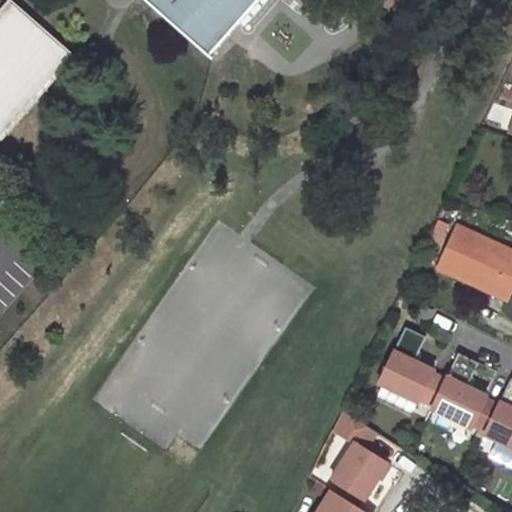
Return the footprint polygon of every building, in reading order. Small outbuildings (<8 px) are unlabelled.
[(0,145),(76,59),(9,0),(8,0),(0,9),(0,145)] [(143,0),(209,58),(260,0),(143,0)] [(469,274),(496,287),(493,293),(509,301),(511,292),(511,252),(458,226),(438,265),(466,279),(469,274)] [(496,287),(469,274),(466,279),(493,293),(496,287)] [(417,395),(431,401),(444,374),(430,368),(431,365),(412,356),(423,332),(402,322),(376,379),(416,398),(417,395)] [(444,374),(431,401),(471,420),(472,417),(484,423),(496,398),(484,392),(485,389),(466,380),(477,356),(456,347),(444,374)] [(484,423),(480,432),(511,446),(511,377),(507,375),(496,398),(484,423)] [(374,430),(340,409),(331,428),(353,441),(331,477),(336,481),(362,497),(385,461),(363,447),(374,430)] [(362,497),(336,481),(330,489),(356,505),(362,497)] [(330,489),(316,511),(368,511),(356,505),(330,489)]
